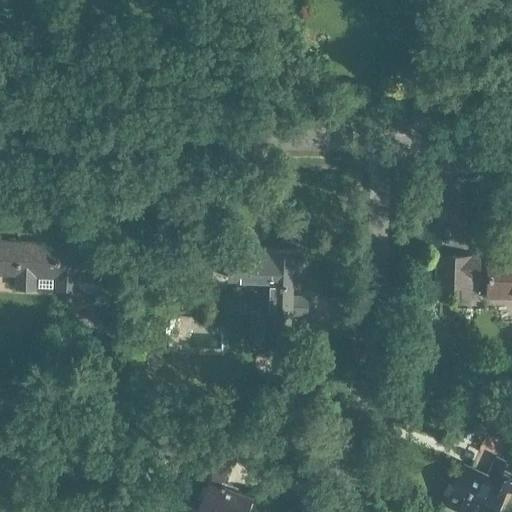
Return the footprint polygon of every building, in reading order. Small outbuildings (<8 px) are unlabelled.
[(76,255),(77,243),(0,240),(0,272),(16,273),(16,287),(34,288),(34,274),(55,274),(55,289),(75,289),(75,281),(104,282),(105,256),(76,255)] [(191,259),(207,260),(209,243),(193,242),(191,259)] [(269,255),(241,255),(241,249),(229,248),(228,278),(240,278),(240,274),(263,275),(262,296),(257,296),(257,310),(266,311),(266,338),(288,339),(289,313),(306,313),(306,297),(289,296),(290,271),(296,272),(297,250),(269,249),(269,255)] [(511,257),(437,255),(436,282),(470,283),(470,273),(487,274),(487,293),(511,294),(511,257)] [(207,397),(181,397),(181,419),(207,419),(207,397)] [(98,404),(97,416),(115,417),(115,404),(98,404)] [(163,405),(163,418),(174,418),(174,406),(163,405)] [(152,421),(137,421),(137,438),(152,438),(152,421)] [(244,511),(251,495),(236,490),(223,485),(224,483),(222,482),(232,455),(195,442),(191,455),(199,458),(198,459),(207,462),(204,471),(210,473),(196,510),(201,511),(244,511)] [(463,504),(478,511),(494,511),(505,489),(511,492),(511,491),(511,464),(495,457),(486,476),(469,467),(468,469),(461,466),(443,502),(460,510),(463,504)]
